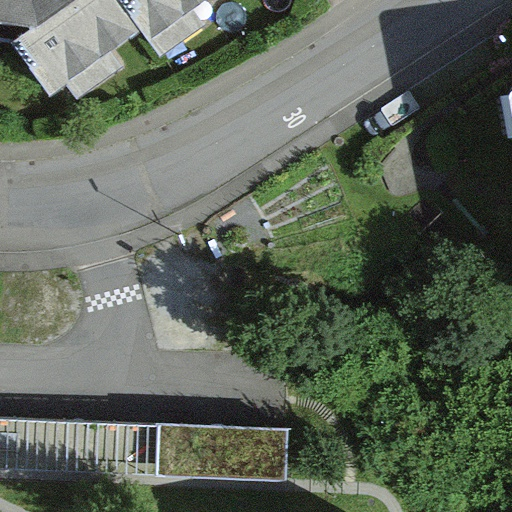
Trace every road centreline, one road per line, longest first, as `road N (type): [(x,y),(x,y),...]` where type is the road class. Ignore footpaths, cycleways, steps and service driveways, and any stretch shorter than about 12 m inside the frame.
road 1 (residential): [(78,194),(160,176),(261,127),(456,0)]
road 2 (residential): [(0,368),(70,369),(104,353),(109,336),(78,194)]
